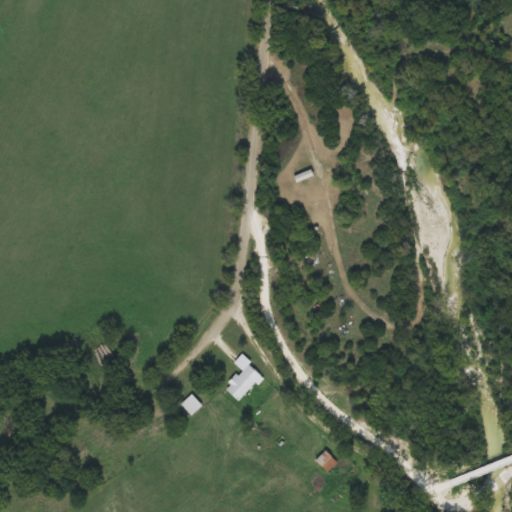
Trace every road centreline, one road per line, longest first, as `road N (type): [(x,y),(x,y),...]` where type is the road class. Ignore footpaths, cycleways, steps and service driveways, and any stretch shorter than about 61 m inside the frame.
road 1 (residential): [(172,385),(212,345),(241,297),(275,0)]
road 2 (residential): [(511,446),(429,501),(316,420),(232,317)]
